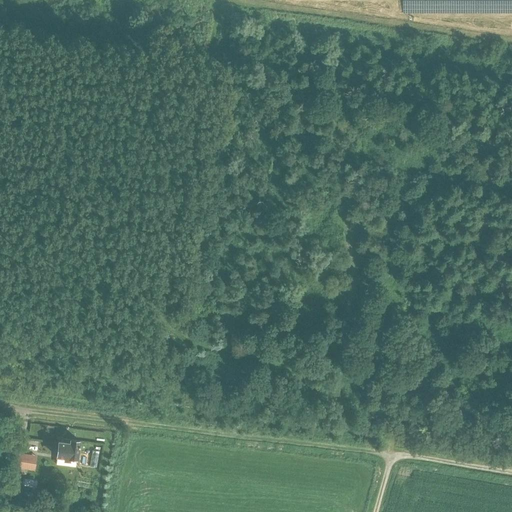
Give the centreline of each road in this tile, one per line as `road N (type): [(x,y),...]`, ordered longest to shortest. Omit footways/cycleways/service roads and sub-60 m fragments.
road 1 (track): [(392,455),(387,429),(372,412),(275,364),(194,343),(159,314),(156,286),(219,3)]
road 2 (track): [(392,455),(0,406)]
road 3 (track): [(511,472),(392,455)]
